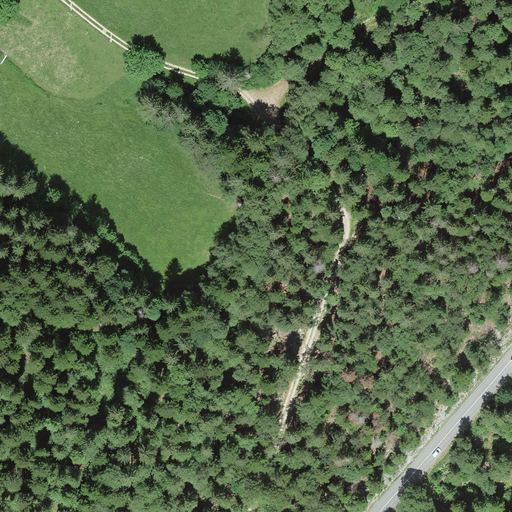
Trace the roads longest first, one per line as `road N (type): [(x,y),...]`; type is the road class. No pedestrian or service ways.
road 1 (track): [(66,0),(148,60),(254,100),(325,179),(343,212),(343,242),(247,511)]
road 2 (secondary): [(382,511),(511,358)]
